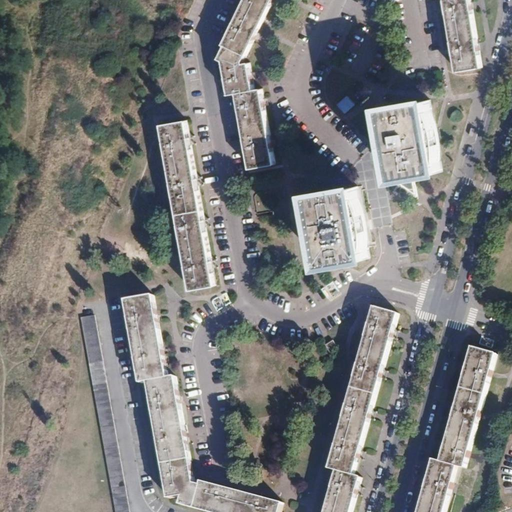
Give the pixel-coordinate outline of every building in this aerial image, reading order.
[(246,0),(225,44),(227,45),(221,58),(225,61),(231,94),(239,93),(252,168),(276,164),(272,140),(266,105),(263,88),(255,90),(253,76),(251,62),(245,63),(245,61),(257,36),(274,0),(246,0)] [(446,0),(458,72),(483,67),(479,44),(473,9),(471,0),(446,0)] [(347,95),(337,104),(345,113),(355,104),(347,95)] [(430,100),(385,108),(392,150),(398,180),(415,176),(442,172),(435,131),(430,100)] [(188,121),(163,125),(192,290),(217,286),(188,121)] [(313,194),(325,266),(370,258),(364,223),(358,187),(313,194)] [(169,379),(155,296),(128,301),(142,383),(150,382),(170,499),(185,496),(183,505),(208,511),(282,511),(285,504),(204,482),(203,486),(196,484),(177,377),(169,379)] [(327,511),(353,511),(359,492),(363,477),(356,475),(361,456),(372,416),(384,373),(394,334),(400,314),(376,308),(332,469),(339,471),(327,511)] [(130,511),(95,317),(83,319),(117,511),(130,511)] [(446,511),(459,467),(466,469),(498,355),(474,348),(469,367),(459,402),(449,440),(443,463),(436,461),(430,482),(421,511),(446,511)]
